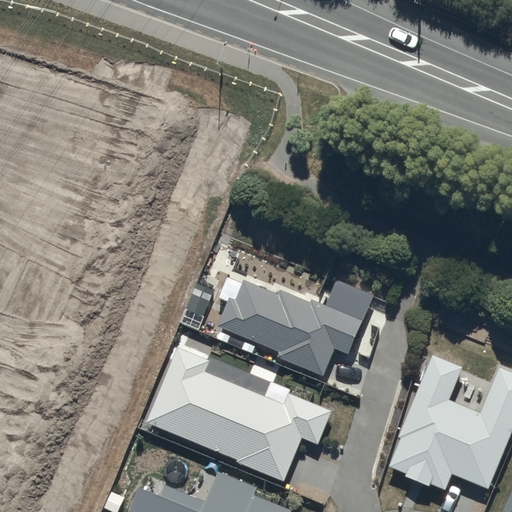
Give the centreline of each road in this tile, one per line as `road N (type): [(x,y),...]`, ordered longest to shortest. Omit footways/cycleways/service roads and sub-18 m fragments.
road 1 (trunk): [(511,119),(198,0)]
road 2 (trunk): [(313,0),(511,90)]
